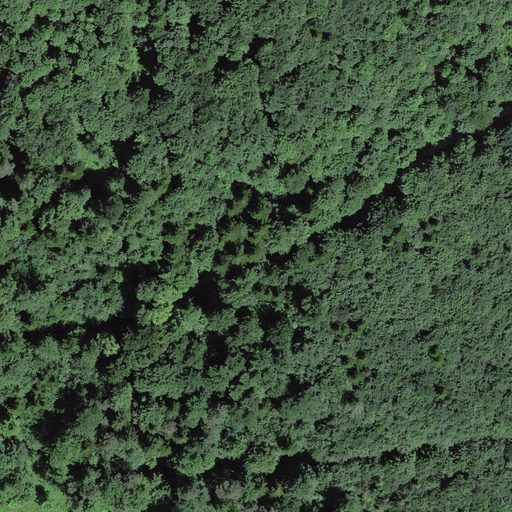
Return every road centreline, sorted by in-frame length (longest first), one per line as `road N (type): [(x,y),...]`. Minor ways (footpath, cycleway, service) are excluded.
road 1 (track): [(511,109),(429,151),(348,213),(154,307),(92,325),(0,329)]
road 2 (track): [(0,425),(127,449),(246,438),(393,449),(511,432)]
